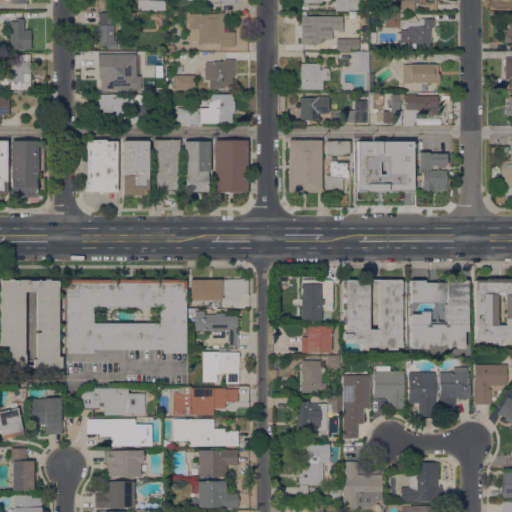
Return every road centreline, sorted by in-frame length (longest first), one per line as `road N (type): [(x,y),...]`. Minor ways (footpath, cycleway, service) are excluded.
road 1 (residential): [(264,511),(266,0)]
road 2 (residential): [(64,237),(62,0)]
road 3 (residential): [(469,236),(469,0)]
road 4 (primary): [(210,236),(64,237)]
